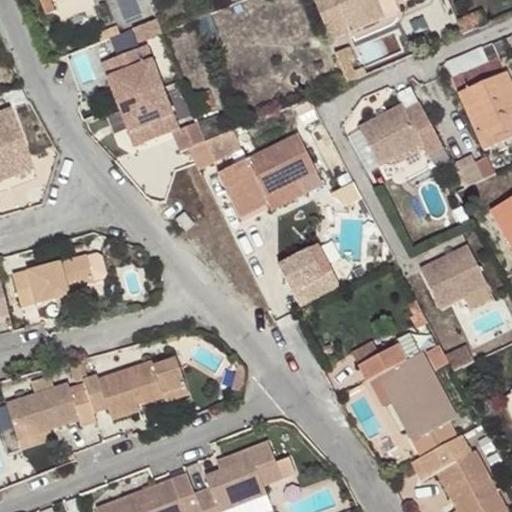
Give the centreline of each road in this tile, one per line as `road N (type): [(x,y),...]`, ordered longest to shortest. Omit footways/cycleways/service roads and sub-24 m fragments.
road 1 (unclassified): [(511,28),(325,104),(401,261)]
road 2 (residential): [(6,511),(299,400)]
road 3 (residential): [(0,0),(92,200)]
road 4 (residential): [(212,309),(0,363)]
road 5 (residential): [(92,200),(212,309)]
road 6 (residential): [(299,400),(364,471),(384,511)]
road 7 (residential): [(212,309),(299,400)]
